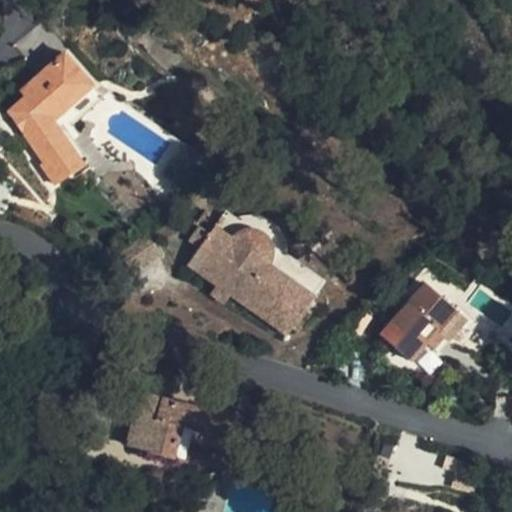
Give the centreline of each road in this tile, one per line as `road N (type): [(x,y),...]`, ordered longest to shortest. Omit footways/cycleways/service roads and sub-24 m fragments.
road 1 (residential): [(81,319),(511,453)]
road 2 (residential): [(0,242),(31,247),(59,265),(81,319)]
